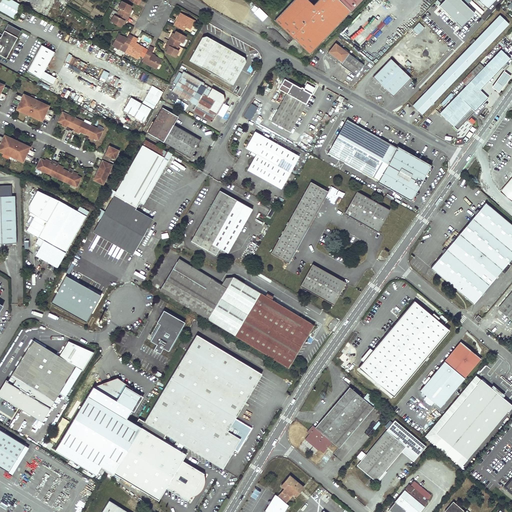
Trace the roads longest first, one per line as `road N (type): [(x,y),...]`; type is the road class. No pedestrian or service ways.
road 1 (tertiary): [(229,511),(311,374),(463,160)]
road 2 (unclassified): [(273,51),(463,160)]
road 3 (residential): [(0,347),(25,314),(101,336),(127,303)]
road 4 (unclassified): [(209,162),(273,51)]
